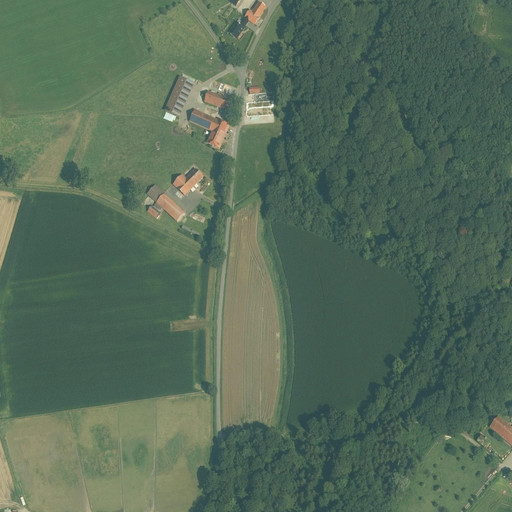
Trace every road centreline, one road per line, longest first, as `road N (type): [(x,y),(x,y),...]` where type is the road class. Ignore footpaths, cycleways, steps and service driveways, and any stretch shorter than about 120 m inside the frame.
road 1 (unclassified): [(241,77),(219,315),(217,511)]
road 2 (track): [(219,432),(282,439),(367,407),(466,434),(504,463),(461,511)]
road 3 (track): [(224,257),(91,192),(0,181)]
